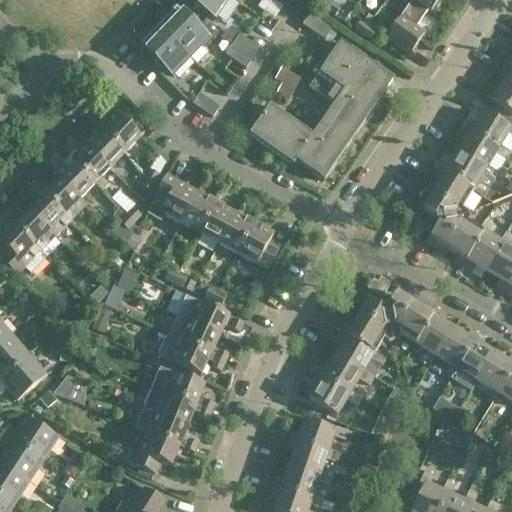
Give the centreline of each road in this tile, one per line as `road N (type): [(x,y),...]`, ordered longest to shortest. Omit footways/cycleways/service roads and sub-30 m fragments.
road 1 (residential): [(220,511),(276,344),(341,228)]
road 2 (residential): [(341,228),(497,0)]
road 3 (residential): [(511,328),(364,252),(341,228)]
road 4 (residential): [(205,147),(84,54),(44,66)]
road 5 (residential): [(341,228),(205,147)]
road 6 (residential): [(205,147),(295,17)]
